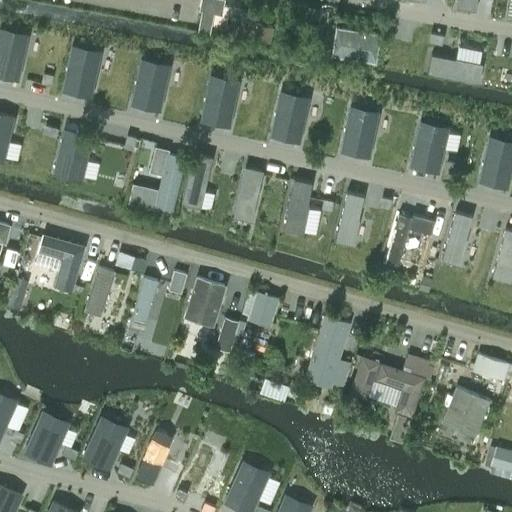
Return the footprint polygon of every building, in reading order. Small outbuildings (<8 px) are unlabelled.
[(457,0),(457,6),(475,9),(476,0),(457,0)] [(306,6),(305,17),(321,19),(323,9),(306,6)] [(232,18),(229,32),(268,40),(271,26),(246,21),(248,15),(240,13),(238,19),(232,18)] [(331,54),(375,61),(379,33),(336,26),(331,54)] [(0,32),(0,74),(17,78),(26,39),(0,32)] [(71,50),(62,90),(90,96),(98,56),(71,50)] [(429,60),(426,72),(477,82),(480,66),(454,61),(455,59),(430,54),(429,58),(429,60)] [(139,63),(131,103),(158,109),(167,69),(139,63)] [(209,79),(201,119),(228,124),(237,85),(209,79)] [(279,97),(270,136),(298,142),(306,103),(279,97)] [(349,110),(341,149),(368,155),(377,116),(349,110)] [(0,112),(0,153),(4,154),(13,115),(0,112)] [(419,125),(410,164),(438,170),(446,131),(419,125)] [(64,128),(55,168),(83,174),(91,134),(64,128)] [(143,138),(140,151),(152,154),(154,147),(155,141),(143,138)] [(511,145),(488,140),(479,179),(507,185),(511,161),(511,145)] [(132,183),(127,203),(154,209),(155,207),(171,211),(184,157),(167,153),(162,175),(159,189),(132,183)] [(193,156),(182,203),(198,207),(209,159),(193,156)] [(244,169),(233,217),(249,221),(260,173),(244,169)] [(294,178),(284,229),(302,233),(307,208),(305,207),(311,182),(294,178)] [(346,190),(335,240),(353,244),(358,219),(357,219),(362,193),(346,190)] [(434,218),(412,212),(411,215),(398,211),(384,260),(398,264),(409,225),(430,231),(434,218)] [(456,215),(443,264),(458,268),(464,249),(473,252),(477,236),(468,234),(472,220),(456,215)] [(0,238),(4,240),(9,224),(0,221),(0,238)] [(511,228),(505,227),(492,274),(506,278),(511,256),(511,255),(511,228)] [(55,283),(71,288),(84,244),(43,233),(38,249),(63,256),(55,283)] [(5,250),(0,271),(0,273),(10,276),(16,253),(5,250)] [(131,252),(128,263),(136,265),(139,254),(131,252)] [(99,265),(84,307),(99,312),(113,270),(99,265)] [(174,269),(168,287),(180,291),(186,272),(174,269)] [(15,275),(6,304),(18,308),(24,288),(21,287),(23,278),(15,275)] [(144,275),(132,314),(146,318),(157,279),(144,275)] [(212,322),(224,284),(197,275),(185,314),(212,322)] [(422,276),(418,290),(427,292),(430,279),(422,276)] [(248,290),(242,313),(248,315),(248,316),(271,322),(278,297),(256,291),(256,292),(248,290)] [(337,359),(348,320),(325,314),(321,326),(313,352),(316,353),(310,377),(330,382),(331,379),(342,383),(348,362),(337,359)] [(225,316),(220,332),(232,336),(237,320),(225,316)] [(479,351),(474,368),(503,377),(508,360),(479,351)] [(426,362),(427,359),(407,352),(402,368),(381,361),(380,363),(377,362),(378,360),(363,355),(357,370),(350,388),(367,394),(370,384),(373,376),(402,386),(399,394),(395,408),(405,411),(412,414),(425,375),(429,377),(433,365),(426,362)] [(263,379),(259,393),(283,401),(288,387),(263,379)] [(456,384),(441,420),(474,434),(489,398),(456,384)] [(0,394),(0,436),(5,425),(15,403),(15,402),(0,394)] [(40,412),(22,451),(50,463),(59,443),(65,428),(67,424),(40,412)] [(98,418),(81,457),(108,469),(117,450),(123,437),(124,435),(126,431),(98,418)] [(13,430),(9,438),(17,442),(21,434),(13,430)] [(155,433),(136,476),(152,483),(170,443),(167,438),(155,433)] [(199,443),(180,487),(196,494),(215,449),(199,443)] [(496,447),(491,464),(511,470),(511,450),(496,446),(496,447)] [(76,452),(64,447),(61,455),(72,460),(76,452)] [(242,460),(224,499),(252,511),(269,472),(242,460)] [(167,461),(164,469),(172,473),(175,465),(167,461)] [(131,469),(119,464),(116,472),(127,477),(131,469)] [(0,511),(13,511),(15,510),(21,495),(0,485),(0,511)] [(214,502),(219,491),(212,488),(207,499),(214,502)] [(283,496),(276,511),(309,511),(311,509),(283,496)] [(47,511),(76,511),(52,501),(47,511)]
